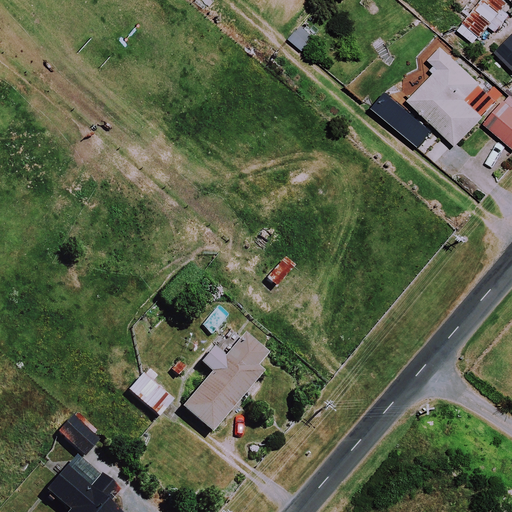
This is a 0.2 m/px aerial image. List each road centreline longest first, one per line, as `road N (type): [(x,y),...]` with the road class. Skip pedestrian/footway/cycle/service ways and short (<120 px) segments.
road 1 (unclassified): [(301,511),(426,369)]
road 2 (unclassified): [(426,369),(511,268)]
